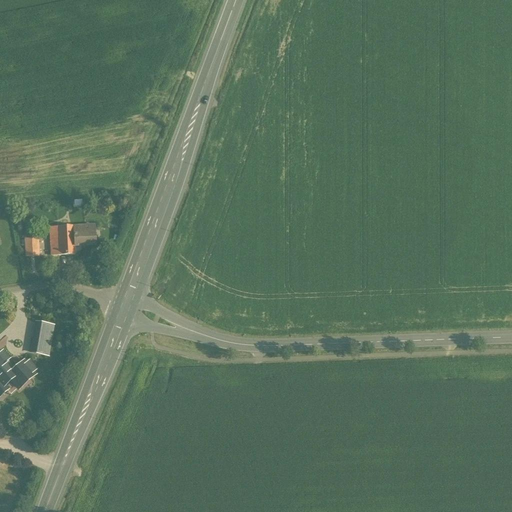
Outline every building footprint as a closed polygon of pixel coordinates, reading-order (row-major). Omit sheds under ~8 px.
[(73,227),(50,228),(51,256),(74,255),(74,246),(73,228),(73,227)] [(94,227),(73,228),(74,246),(76,246),(76,245),(93,244),(93,245),(95,245),(94,227)] [(37,238),(26,238),(26,256),(37,255),(37,238)] [(54,326),(35,323),(30,354),(48,357),(54,326)] [(0,348),(0,389),(1,391),(6,387),(10,383),(18,391),(36,375),(16,353),(10,359),(0,348)] [(1,391),(0,389),(0,397),(9,390),(6,387),(1,391)]
